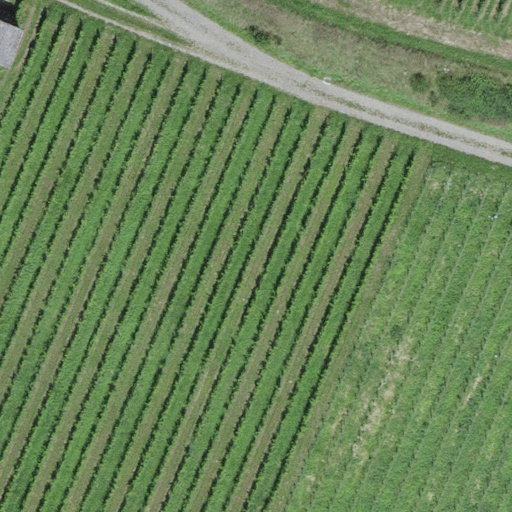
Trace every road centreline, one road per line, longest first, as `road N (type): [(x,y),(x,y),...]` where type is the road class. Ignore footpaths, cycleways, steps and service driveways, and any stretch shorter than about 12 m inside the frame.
road 1 (track): [(511,147),(103,0)]
road 2 (track): [(276,64),(165,0)]
